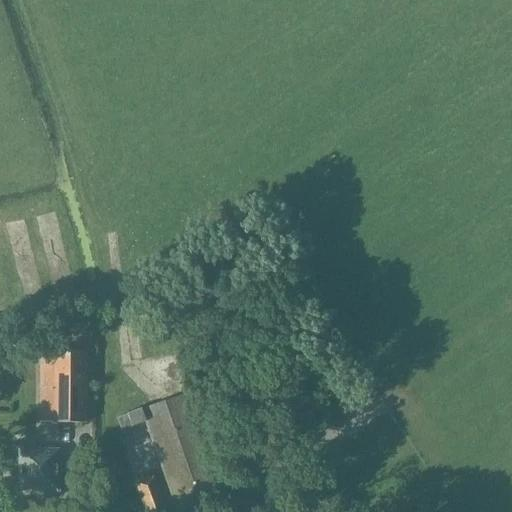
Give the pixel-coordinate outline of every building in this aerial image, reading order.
[(40,423),(86,424),(87,352),(41,351),(40,423)] [(121,432),(145,423),(176,511),(212,511),(227,507),(221,490),(237,485),(212,417),(196,423),(186,395),(116,420),(121,432)] [(324,458),(357,506),(421,462),(388,414),(324,458)] [(20,444),(20,491),(59,491),(60,450),(32,450),(32,444),(20,444)] [(136,484),(145,511),(163,511),(152,478),(136,484)]
